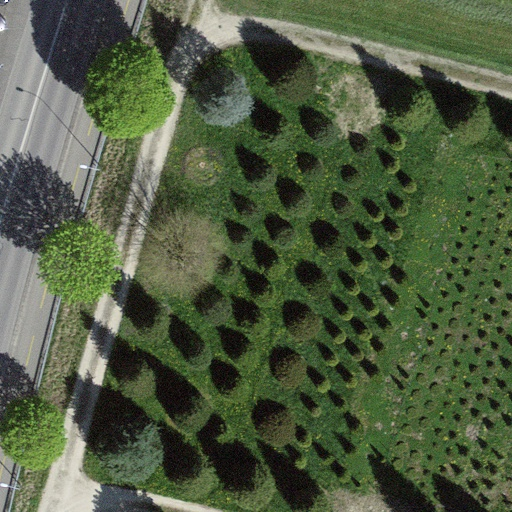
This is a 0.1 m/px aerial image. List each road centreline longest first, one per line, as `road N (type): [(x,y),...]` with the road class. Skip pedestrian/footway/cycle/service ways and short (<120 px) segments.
road 1 (track): [(57,511),(170,95),(203,17),(511,89)]
road 2 (secondary): [(70,0),(0,217)]
